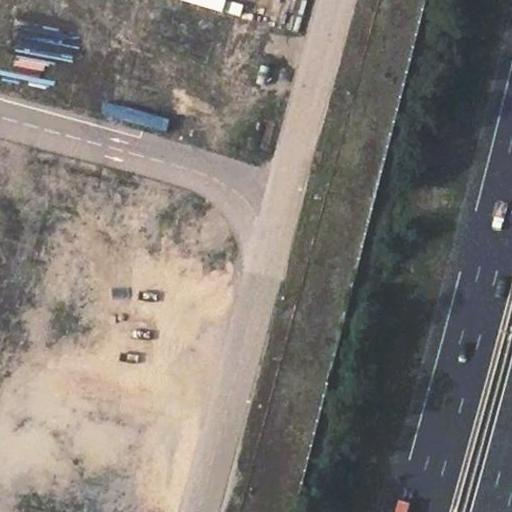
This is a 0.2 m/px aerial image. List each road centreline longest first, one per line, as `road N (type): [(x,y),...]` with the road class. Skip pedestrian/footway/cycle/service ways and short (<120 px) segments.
road 1 (unclassified): [(339,0),(202,511)]
road 2 (motorway): [(511,173),(421,511)]
